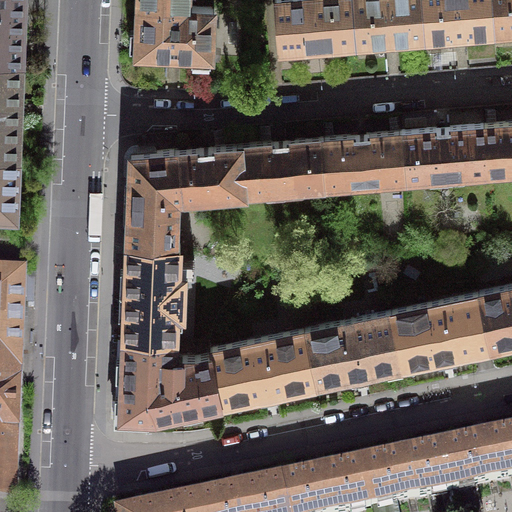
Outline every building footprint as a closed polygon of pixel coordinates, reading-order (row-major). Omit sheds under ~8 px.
[(0,0),(0,59),(20,61),(22,18),(22,0),(0,0)] [(275,0),(279,50),(357,43),(353,0),(275,0)] [(391,40),(426,38),(422,0),(353,0),(357,43),(391,40)] [(494,33),(494,32),(491,0),(422,0),(426,38),(460,35),(494,33)] [(511,0),(491,0),(494,32),(511,30),(511,0)] [(214,6),(189,5),(189,6),(138,4),(136,52),(174,54),(212,55),(214,6)] [(0,154),(16,156),(18,108),(20,61),(0,59),(0,154)] [(511,120),(484,123),(488,170),(511,168),(511,120)] [(443,126),(402,129),(406,177),(488,170),(484,123),(443,126)] [(326,184),(406,177),(402,129),(362,133),(322,136),(326,184)] [(244,191),(326,184),(322,136),(281,139),(240,143),(244,191)] [(178,148),(182,196),(244,191),(240,143),(209,145),(178,148)] [(177,196),(182,196),(178,148),(131,152),(129,197),(127,242),(179,244),(179,243),(176,243),(177,196)] [(17,156),(16,156),(0,154),(0,205),(15,207),(17,156)] [(179,244),(127,242),(126,290),(124,337),(175,339),(177,311),(183,312),(184,272),(178,272),(179,244)] [(17,374),(17,366),(19,366),(21,319),(23,271),(0,270),(0,492),(13,493),(17,381),(16,381),(17,374)] [(511,283),(479,290),(490,345),(511,340),(511,283)] [(479,290),(392,309),(403,363),(447,354),(490,345),(479,290)] [(359,372),(403,363),(392,309),(304,327),(316,381),(359,372)] [(269,391),(316,381),(304,327),(211,346),(211,351),(222,400),(269,391)] [(175,354),(175,339),(124,337),(122,375),(120,413),(156,415),(222,400),(211,351),(196,355),(175,354)] [(452,489),(511,477),(511,433),(491,438),(489,436),(484,437),(479,439),(477,441),(444,448),(452,489)] [(371,507),(452,489),(444,448),(410,455),(408,453),(403,454),(397,456),(396,458),(362,465),(371,507)] [(287,511),(344,511),(371,507),(362,465),(328,472),(327,470),(321,471),(316,472),(315,475),(281,482),(287,511)] [(202,511),(287,511),(281,482),(247,489),(245,487),(240,488),(235,489),(234,492),(200,499),(202,511)] [(202,511),(200,499),(166,506),(164,504),(159,505),(154,506),(152,509),(135,511),(202,511)]
